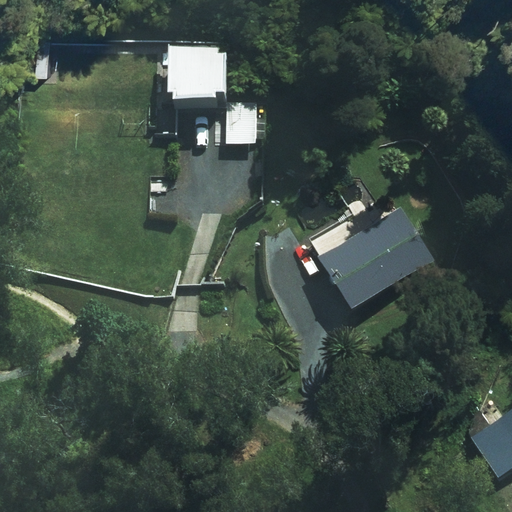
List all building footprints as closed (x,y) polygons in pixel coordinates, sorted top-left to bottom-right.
[(160,34),(166,95),(226,94),(226,34),(160,34)] [(56,79),(57,38),(38,38),(37,78),(56,79)] [(89,118),(87,118),(84,118),(81,119),(79,120),(76,122),(74,124),(73,126),(72,129),(71,132),(71,134),(71,137),(72,140),(73,142),(75,145),(77,147),(79,148),(82,150),(84,150),(87,150),(90,150),(93,149),(95,148),(98,146),(100,144),(101,142),(102,139),(103,137),(103,134),(103,131),(102,128),(101,126),(99,123),(97,121),(95,120),(92,119),(90,118),(89,118)] [(361,157),(282,211),(332,286),(412,232),(361,157)] [(511,412),(474,438),(504,482),(511,476),(511,412)]
